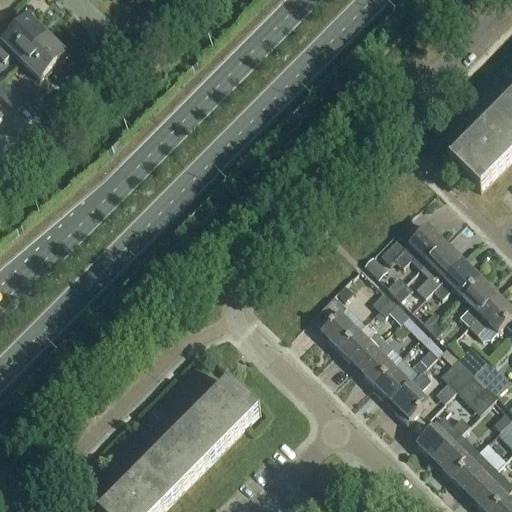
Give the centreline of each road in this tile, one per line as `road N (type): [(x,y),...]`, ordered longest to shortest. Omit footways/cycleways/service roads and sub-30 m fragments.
road 1 (residential): [(511,0),(395,113),(391,132),(233,297),(239,328),(341,428)]
road 2 (primary): [(0,375),(373,0)]
road 3 (primary): [(304,0),(0,306)]
road 4 (residential): [(0,172),(121,50)]
